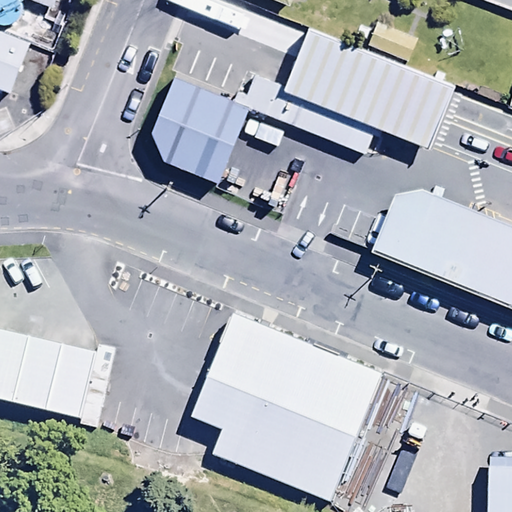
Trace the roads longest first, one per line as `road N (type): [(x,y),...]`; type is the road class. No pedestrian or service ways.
road 1 (residential): [(60,198),(123,216),(511,385)]
road 2 (residential): [(140,0),(60,198)]
